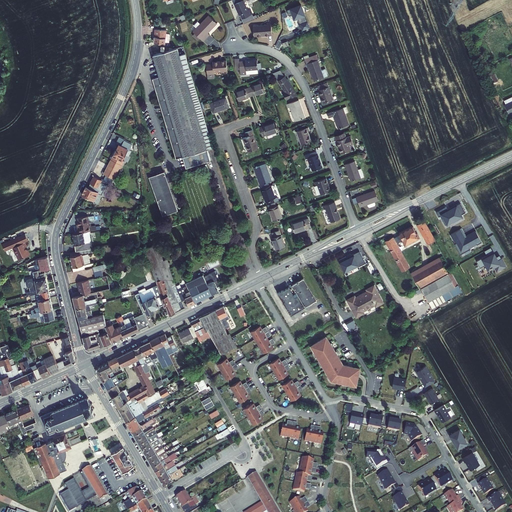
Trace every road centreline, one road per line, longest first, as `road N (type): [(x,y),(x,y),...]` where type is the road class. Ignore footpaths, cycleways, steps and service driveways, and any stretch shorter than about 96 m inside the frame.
road 1 (secondary): [(85,364),(54,241),(132,67),(134,0)]
road 2 (residential): [(227,49),(268,50),(296,73),(356,231)]
road 3 (tertiary): [(255,281),(85,364)]
road 4 (residential): [(263,277),(251,247),(256,223),(225,134),(257,116)]
road 5 (tertiary): [(511,154),(356,231)]
road 6 (secondary): [(170,511),(85,364)]
road 7 (residential): [(292,343),(253,371),(274,408),(336,417)]
